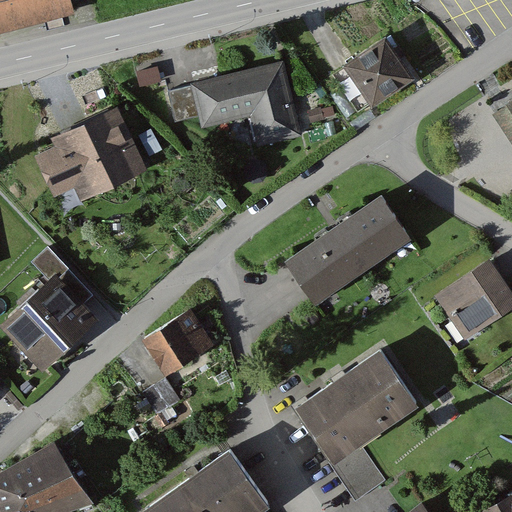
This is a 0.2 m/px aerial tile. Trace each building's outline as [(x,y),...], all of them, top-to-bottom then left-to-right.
[(0,0),(0,29),(77,11),(74,0),(0,0)] [(416,76),(386,32),(345,60),(347,63),(373,102),(374,104),(416,76)] [(284,60),(192,81),(193,84),(200,116),(203,126),(251,115),(258,145),(301,135),(284,60)] [(373,102),(347,63),(333,72),(359,111),(373,102)] [(158,65),(136,70),(140,86),(162,81),(158,65)] [(200,116),(193,84),(169,89),(176,121),(200,116)] [(118,102),(50,133),(54,142),(34,150),(53,193),(76,183),(82,195),(147,166),(118,102)] [(511,108),(509,103),(495,111),(511,137),(511,108)] [(321,106),(308,109),(311,121),(324,119),(321,106)] [(153,132),(142,137),(150,153),(161,148),(153,132)] [(410,233),(380,190),(286,256),(316,299),(410,233)] [(93,293),(48,244),(32,259),(49,277),(56,270),(85,301),(93,293)] [(511,305),(511,293),(488,258),(437,293),(467,337),(510,307),(511,305)] [(85,301),(56,270),(49,277),(0,322),(43,368),(99,317),(85,301)] [(190,306),(144,335),(165,368),(211,339),(190,306)] [(420,401),(382,344),(299,400),(337,456),(360,441),(420,401)] [(165,376),(144,392),(159,413),(181,398),(165,376)] [(27,380),(19,387),(26,394),(34,387),(27,380)] [(61,511),(95,502),(55,440),(0,469),(0,511),(8,511),(29,505),(31,511),(61,511)] [(386,480),(360,441),(337,456),(331,460),(357,499),(386,480)] [(271,502),(230,445),(146,506),(150,511),(256,511),(266,505),(271,502)] [(511,511),(511,491),(480,508),(482,511),(511,511)] [(433,511),(422,495),(397,511),(433,511)]
